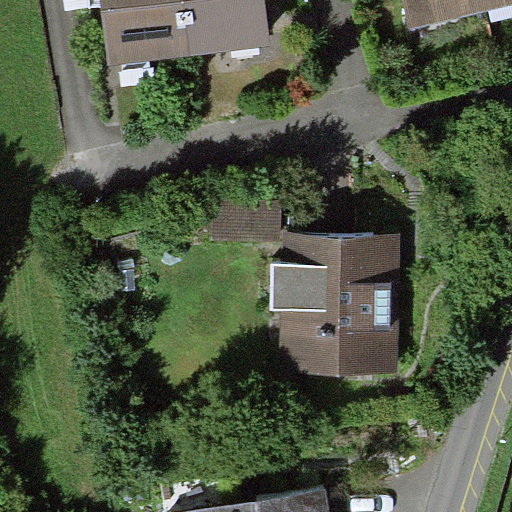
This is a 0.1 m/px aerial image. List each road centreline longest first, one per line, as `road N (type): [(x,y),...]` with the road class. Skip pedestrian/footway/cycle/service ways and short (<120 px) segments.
road 1 (residential): [(511,324),(449,511)]
road 2 (unknown): [(313,0),(352,119)]
